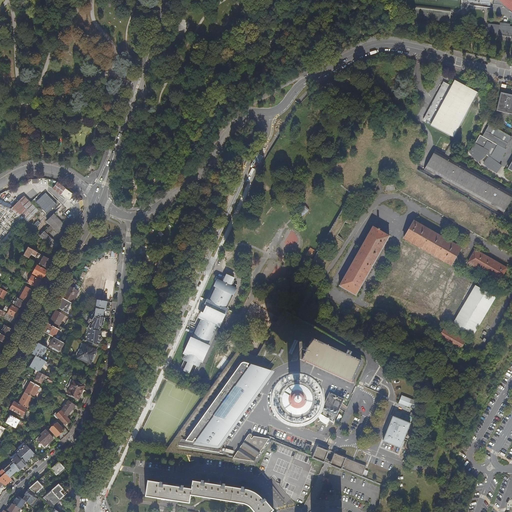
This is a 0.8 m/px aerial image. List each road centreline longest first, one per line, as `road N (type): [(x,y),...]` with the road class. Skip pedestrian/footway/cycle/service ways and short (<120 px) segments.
road 1 (residential): [(269,112),(268,132),(94,511)]
road 2 (residential): [(0,508),(73,444),(90,411),(122,330),(131,217)]
road 3 (tertiary): [(511,74),(377,44),(305,80),(269,112)]
road 4 (tertiary): [(98,201),(166,0)]
road 5 (tertiary): [(98,201),(0,380)]
road 6 (tertiary): [(269,112),(239,120),(205,171),(131,217)]
road 7 (residential): [(286,511),(255,478),(198,467),(177,476),(135,470)]
